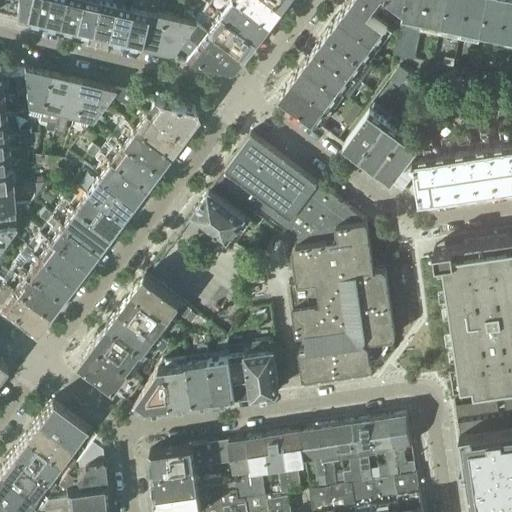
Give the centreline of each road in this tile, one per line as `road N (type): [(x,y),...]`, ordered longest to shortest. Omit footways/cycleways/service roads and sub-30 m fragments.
road 1 (residential): [(127,429),(418,389),(429,400),(444,511)]
road 2 (residential): [(46,361),(242,95)]
road 3 (residential): [(511,210),(410,225),(242,95)]
road 4 (residential): [(242,95),(0,33)]
